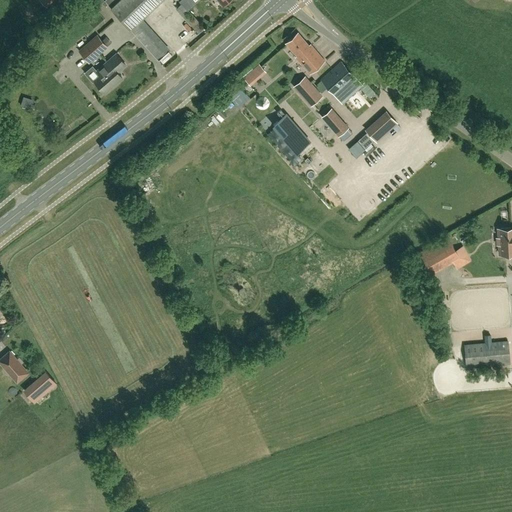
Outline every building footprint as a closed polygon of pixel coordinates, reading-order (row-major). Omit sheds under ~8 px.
[(104,0),(130,29),(158,60),(170,49),(142,18),(161,0),(104,0)] [(73,18),(67,11),(57,20),(63,27),(73,18)] [(308,45),(297,33),(285,43),(296,56),(295,57),(309,73),(324,60),(310,44),(308,45)] [(97,35),(79,51),(88,62),(106,46),(97,35)] [(116,54),(96,71),(100,75),(94,81),(104,93),(122,78),(117,72),(125,65),(116,54)] [(322,79),(335,94),(353,77),(340,63),(322,79)] [(257,79),(252,73),(245,79),(250,85),(257,79)] [(304,77),(299,82),(304,88),(300,92),(311,105),(321,96),(304,77)] [(214,111),(220,120),(237,107),(230,99),(214,111)] [(347,127),(331,109),(322,117),(338,135),(347,127)] [(387,113),(367,131),(368,131),(375,139),(376,141),(396,123),(387,113)] [(212,123),(217,118),(211,114),(207,119),(212,123)] [(286,114),(274,125),(298,152),(310,141),(286,114)] [(365,148),(374,144),(369,133),(360,137),(365,148)] [(150,168),(157,177),(162,173),(155,164),(150,168)] [(511,227),(498,229),(499,254),(511,253),(511,227)] [(447,236),(415,254),(427,275),(459,257),(447,236)] [(508,260),(467,262),(468,284),(509,282),(508,260)] [(471,336),(508,333),(507,314),(489,315),(488,307),(506,306),(505,290),(454,293),(455,310),(479,308),(479,317),(470,318),(471,336)] [(490,335),(484,336),(485,344),(463,345),(465,368),(509,365),(507,342),(490,343),(490,335)] [(0,362),(16,382),(27,373),(9,351),(0,359),(0,362)] [(23,390),(25,393),(34,402),(55,384),(45,372),(23,390)]
